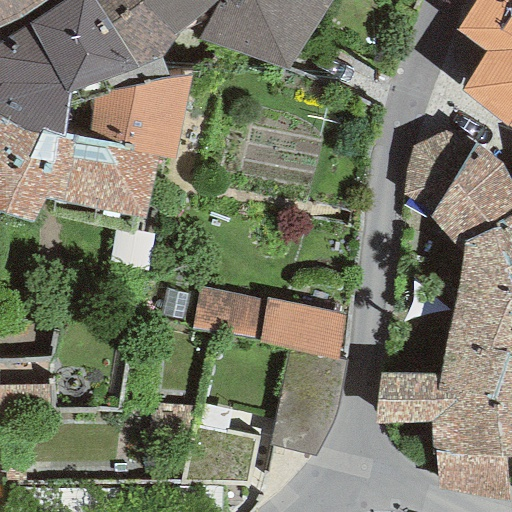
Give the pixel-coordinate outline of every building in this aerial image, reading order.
[(0,0),(0,28),(18,21),(49,0),(0,0)] [(139,68),(91,0),(67,0),(28,26),(68,94),(139,68)] [(137,0),(91,0),(139,68),(163,57),(175,36),(144,8),(137,0)] [(137,0),(144,8),(175,36),(213,4),(220,0),(137,0)] [(220,0),(213,4),(197,38),(286,70),(295,55),(328,0),(220,0)] [(511,0),(473,0),(454,31),(484,52),(460,88),(508,128),(511,129),(511,0)] [(68,94),(28,26),(0,44),(0,115),(38,135),(42,130),(62,136),(68,94)] [(190,72),(168,78),(163,57),(139,68),(68,94),(62,136),(84,142),(158,155),(173,158),(190,72)] [(38,135),(0,115),(0,212),(32,223),(44,200),(143,221),(158,155),(84,142),(62,136),(42,130),(38,135)] [(511,185),(500,162),(445,131),(412,148),(401,195),(427,217),(461,250),(462,241),(493,230),(492,226),(511,213),(511,185)] [(511,213),(492,226),(493,230),(462,241),(461,250),(438,373),(511,371),(511,213)] [(285,344),(269,434),(273,435),(311,445),(314,439),(335,394),(336,316),(183,288),(180,327),(285,344)] [(511,371),(438,373),(377,374),(373,423),(431,422),(437,488),(506,499),(505,457),(511,457),(511,371)] [(192,421),(179,480),(246,477),(255,430),(192,421)]
